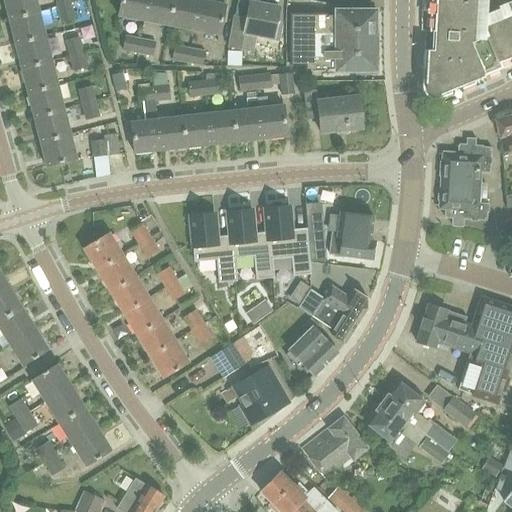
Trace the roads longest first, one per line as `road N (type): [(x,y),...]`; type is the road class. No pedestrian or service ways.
road 1 (residential): [(24,216),(135,190),(411,170)]
road 2 (residential): [(204,492),(96,352),(24,216)]
road 3 (tertiary): [(204,492),(313,407),(365,353),(392,309),(407,253)]
road 4 (tertiary): [(409,137),(401,9)]
